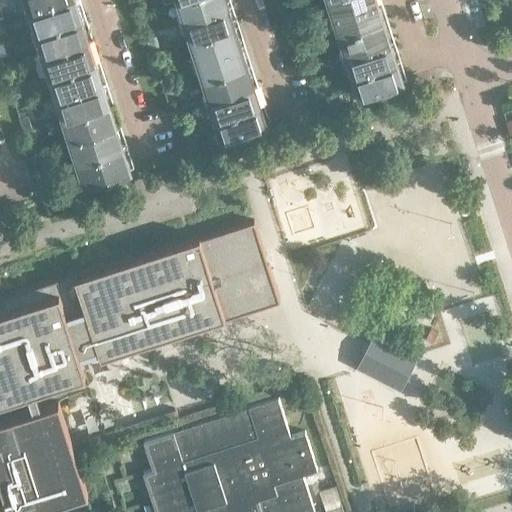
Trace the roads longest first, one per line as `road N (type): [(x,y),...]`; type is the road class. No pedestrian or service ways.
road 1 (residential): [(143,136),(102,0)]
road 2 (residential): [(511,208),(468,78)]
